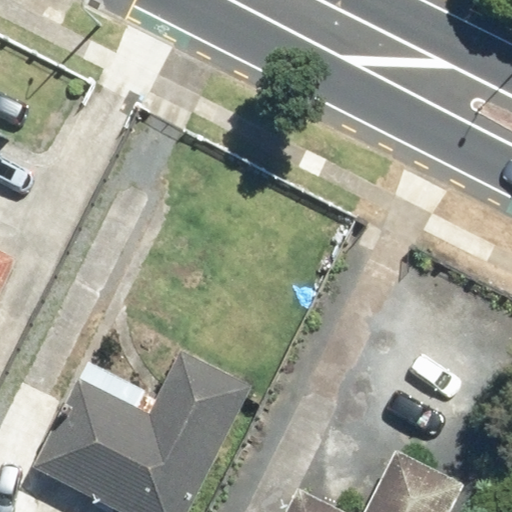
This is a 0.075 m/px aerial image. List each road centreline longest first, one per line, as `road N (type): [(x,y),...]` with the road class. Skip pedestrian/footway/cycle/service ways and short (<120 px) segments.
road 1 (secondary): [(511,171),(454,141),(393,60)]
road 2 (secondary): [(271,0),(393,60)]
